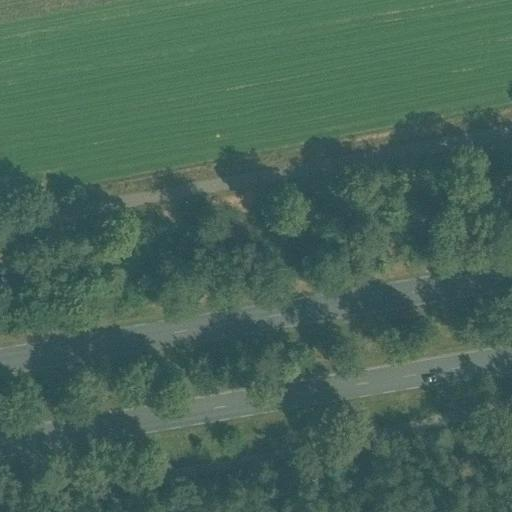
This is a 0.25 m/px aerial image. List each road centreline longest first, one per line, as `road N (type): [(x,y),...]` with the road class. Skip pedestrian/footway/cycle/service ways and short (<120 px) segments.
road 1 (primary): [(0,445),(511,359)]
road 2 (primary): [(511,276),(0,362)]
